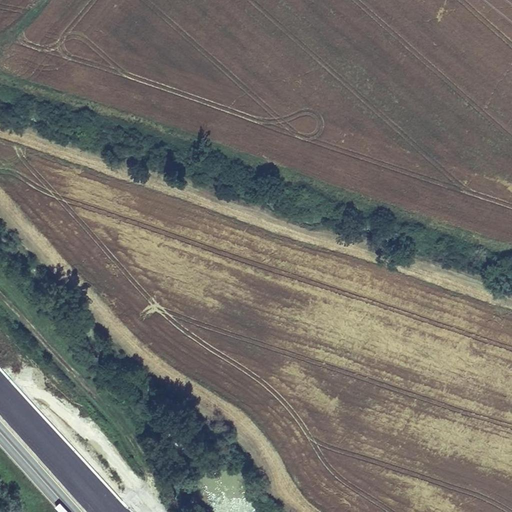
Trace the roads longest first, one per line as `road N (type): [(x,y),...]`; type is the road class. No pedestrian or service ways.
road 1 (track): [(0,295),(126,418),(141,440),(162,511)]
road 2 (motorway): [(107,511),(0,392)]
